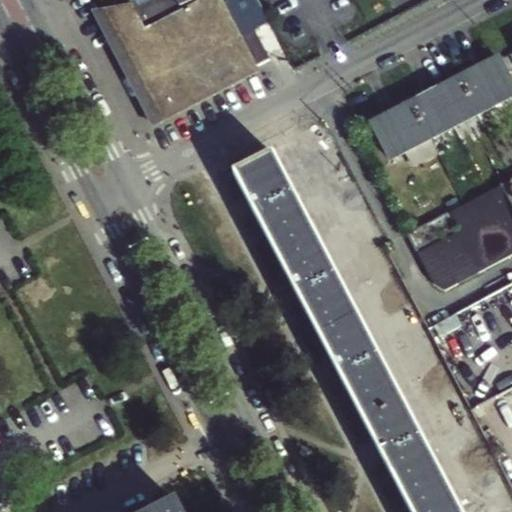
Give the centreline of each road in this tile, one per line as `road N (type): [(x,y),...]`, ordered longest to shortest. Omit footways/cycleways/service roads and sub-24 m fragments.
road 1 (residential): [(126,185),(481,0)]
road 2 (secondary): [(298,511),(126,185)]
road 3 (secondary): [(93,201),(258,511)]
road 4 (secondary): [(126,185),(28,0)]
road 5 (secondary): [(0,18),(93,201)]
